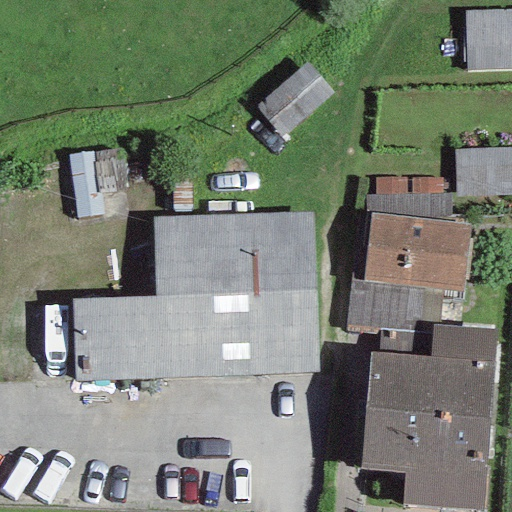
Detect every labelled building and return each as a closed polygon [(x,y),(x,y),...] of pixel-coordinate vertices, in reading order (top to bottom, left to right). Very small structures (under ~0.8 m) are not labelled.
[(511,60),(511,3),(468,5),(471,62),(511,60)] [(285,123),(336,87),(317,60),(266,96),(285,123)] [(325,367),(319,206),(158,212),(161,292),(77,295),(80,376),(325,367)] [(472,286),(474,213),(370,210),(368,284),(472,286)] [(388,326),(391,288),(355,285),(352,323),(388,326)] [(407,474),(404,505),(483,511),(488,511),(505,325),(441,319),(438,358),(374,352),(364,470),(407,474)]
